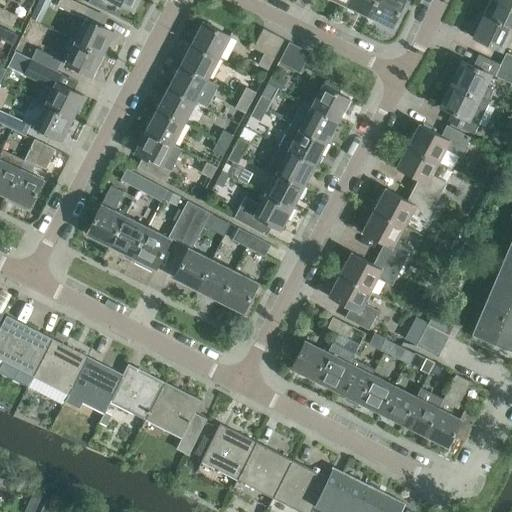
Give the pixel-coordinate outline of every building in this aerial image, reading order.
[(59,0),(57,6),(81,17),(86,7),(72,0),(59,0)] [(138,0),(89,0),(88,2),(118,16),(123,6),(133,11),(138,0)] [(346,0),(345,5),(368,16),(375,0),(346,0)] [(375,0),(368,16),(391,27),(404,0),(375,0)] [(511,0),(489,0),(484,13),(483,14),(511,27),(511,0)] [(0,21),(10,26),(16,16),(0,8),(0,21)] [(502,51),(511,29),(511,27),(483,14),(484,13),(480,11),(474,25),(477,27),(472,37),(502,51)] [(86,18),(76,41),(103,54),(114,31),(86,18)] [(203,21),(191,43),(218,57),(230,36),(203,21)] [(0,38),(12,45),(17,35),(0,26),(0,38)] [(253,48),(263,53),(274,34),(263,28),(253,48)] [(274,34),(263,53),(273,59),(284,39),(274,34)] [(103,54),(76,41),(65,63),(92,76),(103,54)] [(279,62),(289,67),(299,47),(289,42),(279,62)] [(191,43),(180,65),(207,79),(218,57),(191,43)] [(299,47),(289,67),(299,72),(310,53),(299,47)] [(36,48),(31,59),(56,71),(61,60),(36,48)] [(15,51),(7,68),(24,75),(27,69),(31,59),(15,51)] [(273,59),(263,53),(258,65),(268,70),(273,59)] [(511,55),(506,53),(500,64),(511,70),(511,55)] [(56,71),(31,59),(27,69),(51,81),(56,71)] [(461,60),(450,83),(480,97),(491,74),(461,60)] [(511,70),(500,64),(495,76),(511,83),(511,70)] [(180,65),(169,86),(196,100),(207,79),(180,65)] [(272,73),(267,83),(281,90),(286,80),(272,73)] [(303,103),(311,107),(337,121),(349,100),(349,99),(339,93),(342,89),(325,80),(322,85),(322,84),(316,96),(309,92),(303,103)] [(56,82),(45,104),(72,118),(83,95),(56,82)] [(480,97),(450,83),(439,106),(452,113),(448,121),(465,129),(480,97)] [(169,86),(157,108),(184,122),(196,100),(169,86)] [(246,87),(240,97),(250,102),(256,92),(246,87)] [(261,95),(256,105),(266,111),(271,100),(261,95)] [(250,102),(240,97),(235,108),(245,113),(250,102)] [(72,118),(45,104),(34,127),(61,140),(72,118)] [(266,111),(256,105),(250,116),(260,121),(266,111)] [(311,107),(299,128),(326,142),(337,121),(311,107)] [(157,108),(146,129),(173,144),(184,122),(157,108)] [(0,123),(25,135),(30,124),(0,110),(0,123)] [(419,124),(408,146),(436,161),(444,146),(461,155),(470,137),(446,125),(441,135),(419,124)] [(299,128),(288,150),(315,164),(326,142),(299,128)] [(173,144),(146,129),(134,152),(142,156),(137,167),(165,182),(171,170),(161,165),(173,144)] [(223,130),(218,141),(228,146),(233,136),(223,130)] [(238,138),(233,149),(243,154),(248,143),(238,138)] [(228,146),(218,141),(212,151),(222,156),(228,146)] [(20,168),(7,196),(18,201),(16,204),(27,210),(29,207),(43,179),(31,173),(35,164),(45,169),(55,149),(45,144),(40,154),(30,149),(25,159),(20,168)] [(268,167),(276,171),(303,186),(315,164),(288,150),(279,145),(268,167)] [(418,179),(412,189),(436,202),(445,184),(428,175),(436,161),(408,146),(396,168),(418,179)] [(0,192),(7,196),(20,168),(25,159),(3,148),(0,155),(0,192)] [(243,154),(233,149),(227,159),(237,164),(243,154)] [(201,173),(211,178),(216,167),(206,162),(201,173)] [(120,180),(140,190),(146,178),(126,168),(120,180)] [(276,171),(265,193),(292,207),(303,186),(276,171)] [(146,178),(140,190),(153,196),(159,185),(146,178)] [(86,233),(109,245),(124,215),(114,210),(123,191),(111,185),(102,204),(101,203),(86,233)] [(427,219),(436,202),(412,189),(407,200),(385,188),(373,210),(402,225),(410,210),(427,219)] [(292,207),(265,193),(259,204),(245,196),(233,218),(267,236),(272,225),(281,230),(281,229),(281,228),(292,207)] [(168,237),(147,227),(132,257),(136,258),(134,262),(151,270),(153,267),(155,268),(170,238),(179,243),(199,206),(187,200),(168,237)] [(188,247),(173,277),(196,289),(211,259),(190,248),(210,212),(199,206),(179,243),(188,247)] [(384,244),(378,254),(402,266),(411,249),(394,240),(402,225),(373,210),(362,232),(384,244)] [(109,245),(132,257),(147,227),(124,215),(109,245)] [(232,239),(244,245),(250,234),(238,228),(232,239)] [(250,234),(244,245),(264,256),(270,245),(250,234)] [(402,266),(378,254),(373,264),(351,252),(340,274),(368,289),(376,274),(393,283),(402,266)] [(511,255),(478,335),(511,349),(511,255)] [(196,289),(219,301),(235,271),(211,259),(196,289)] [(235,271),(219,301),(243,312),(258,282),(235,271)] [(385,298),(368,289),(340,274),(328,296),(350,308),(344,318),(368,330),(385,298)] [(0,307),(4,310),(13,293),(3,287),(0,292),(0,307)] [(427,324),(448,335),(454,324),(433,313),(427,324)] [(0,329),(0,359),(33,376),(52,339),(7,316),(0,329)] [(416,316),(412,323),(423,329),(427,322),(416,316)] [(327,327),(337,332),(343,322),(332,317),(327,327)] [(343,322),(337,332),(347,338),(352,327),(343,322)] [(427,324),(422,333),(421,335),(443,346),(449,336),(427,324)] [(404,339),(416,346),(421,335),(422,333),(410,327),(404,339)] [(421,335),(416,346),(438,357),(443,346),(421,335)] [(379,350),(389,355),(395,343),(385,338),(379,350)] [(33,376),(69,394),(88,357),(52,339),(33,376)] [(291,367),(313,379),(327,352),(304,341),(291,367)] [(389,355),(399,360),(405,348),(395,343),(389,355)] [(405,348),(399,360),(409,365),(415,353),(405,348)] [(313,379),(336,390),(349,363),(327,352),(313,379)] [(105,411),(110,401),(109,401),(123,374),(88,357),(69,394),(105,412),(105,411)] [(372,374),(349,363),(336,390),(346,395),(344,399),(356,406),(358,401),(372,374)] [(110,401),(145,419),(164,382),(128,364),(123,374),(109,401),(110,401)] [(434,364),(430,371),(437,375),(441,367),(434,364)] [(358,401),(380,412),(394,386),(372,374),(358,401)] [(455,374),(443,399),(438,408),(447,413),(451,404),(457,407),(470,381),(455,374)] [(182,438),(194,413),(200,400),(164,382),(145,419),(182,438)] [(380,412),(403,424),(416,397),(394,386),(380,412)] [(421,388),(416,397),(403,424),(425,435),(438,408),(443,399),(421,388)] [(438,408),(425,435),(447,446),(453,435),(463,441),(476,414),(465,409),(460,419),(447,413),(438,408)] [(105,412),(100,422),(105,425),(111,414),(105,411),(105,412)] [(194,413),(182,438),(176,448),(188,454),(206,419),(194,413)] [(201,461),(237,479),(256,442),(220,423),(212,440),(203,457),(201,461)] [(203,436),(194,453),(203,457),(212,440),(203,436)] [(237,479),(273,497),(292,460),(256,442),(237,479)] [(302,511),(311,511),(315,505),(313,504),(327,477),(292,460),(273,497),(302,511)] [(313,504),(315,505),(328,511),(354,511),(368,485),(332,467),(327,477),(313,504)] [(368,485),(354,511),(400,511),(405,503),(368,485)] [(33,492),(24,511),(33,511),(41,496),(33,492)] [(47,498),(40,511),(50,511),(55,502),(47,498)]
